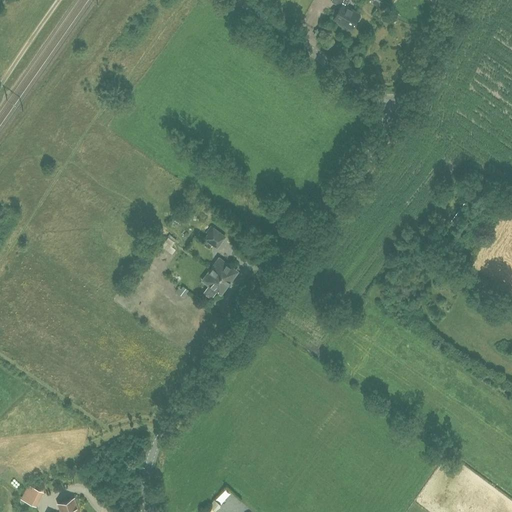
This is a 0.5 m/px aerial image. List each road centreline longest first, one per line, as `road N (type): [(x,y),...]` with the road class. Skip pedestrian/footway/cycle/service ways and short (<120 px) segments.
road 1 (unclassified): [(150,511),(148,467),(162,433),(396,113)]
road 2 (unclassified): [(396,113),(243,0)]
road 3 (unclassified): [(396,113),(456,0)]
